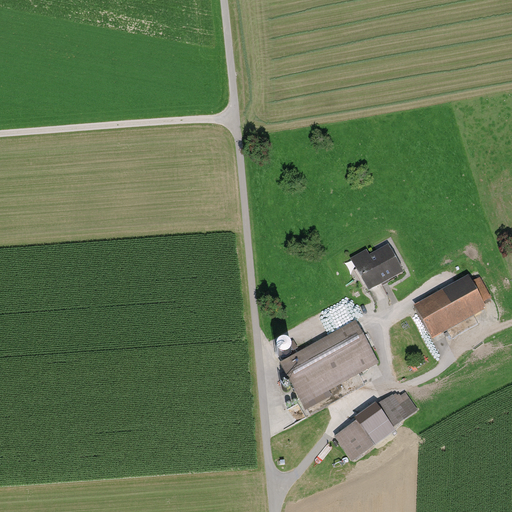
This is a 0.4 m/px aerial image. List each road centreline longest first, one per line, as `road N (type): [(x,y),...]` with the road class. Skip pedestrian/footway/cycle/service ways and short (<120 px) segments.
road 1 (track): [(224,0),(265,511)]
road 2 (unknown): [(264,499),(350,413),(394,391),(384,326),(435,286)]
road 3 (track): [(237,118),(0,133)]
